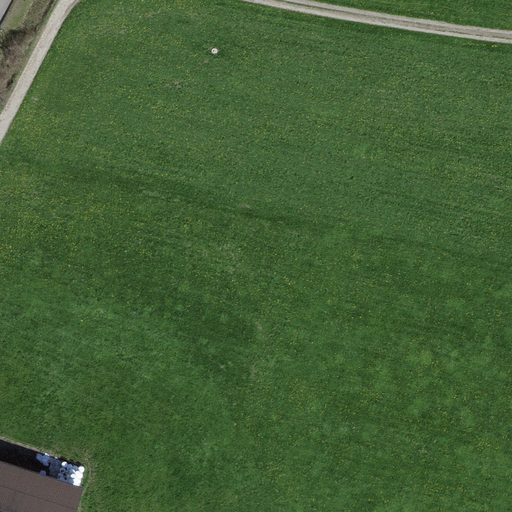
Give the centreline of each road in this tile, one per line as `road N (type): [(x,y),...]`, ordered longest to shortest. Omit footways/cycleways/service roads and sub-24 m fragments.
road 1 (track): [(511,39),(256,0)]
road 2 (track): [(69,0),(0,130)]
